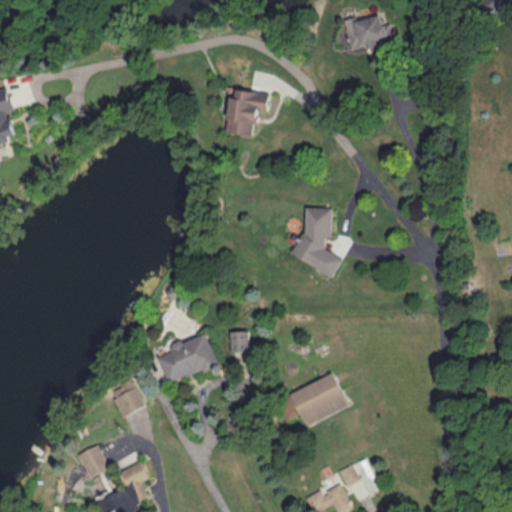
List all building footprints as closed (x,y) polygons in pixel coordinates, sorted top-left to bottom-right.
[(511,3),(511,0),(492,0),(483,4),(488,14),(511,3)] [(353,50),(389,43),(383,13),(347,21),(353,50)] [(228,132),(257,135),(259,111),(270,112),(272,93),(232,89),(228,132)] [(0,143),(16,139),(9,113),(15,111),(9,90),(0,92),(0,143)] [(335,208),(308,207),(307,230),(294,255),(336,276),(345,259),(327,250),(327,237),(334,237),(335,208)] [(170,383),(220,365),(208,334),(159,352),(170,383)] [(350,406),(334,373),(291,393),(307,426),(350,406)] [(111,391),(124,417),(147,406),(134,380),(111,391)] [(91,478),(111,468),(100,445),(80,455),(91,478)] [(122,472),(130,488),(149,478),(141,463),(122,472)] [(349,485),(361,479),(354,465),(342,471),(349,485)] [(318,511),(335,505),(338,511),(346,511),(354,508),(342,483),(308,499),(314,511),(318,511)] [(103,499),(106,511),(121,511),(128,510),(123,492),(103,499)]
